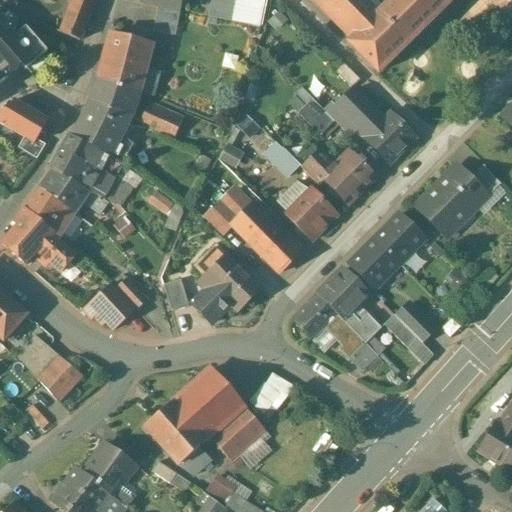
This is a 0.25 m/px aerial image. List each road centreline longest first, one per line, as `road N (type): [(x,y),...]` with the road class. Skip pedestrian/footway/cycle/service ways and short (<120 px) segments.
road 1 (residential): [(263,349),(279,308),(511,74)]
road 2 (residential): [(127,357),(117,391),(101,408),(0,488)]
road 3 (secondary): [(401,435),(511,312)]
road 4 (residential): [(263,349),(401,435)]
road 5 (residential): [(0,270),(58,319),(127,357)]
road 6 (residential): [(127,357),(263,349)]
road 7 (residential): [(76,105),(0,215)]
road 8 (residential): [(511,504),(401,435)]
